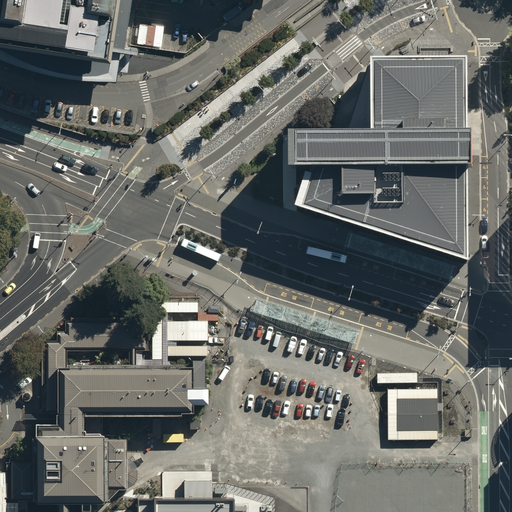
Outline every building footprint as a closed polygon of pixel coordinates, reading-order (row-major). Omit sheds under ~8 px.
[(0,0),(0,42),(106,58),(115,0),(0,0)] [(376,136),(294,136),(294,168),(314,168),(300,211),(470,265),(469,150),(472,64),(375,65),(376,127),(376,136)] [(454,270),(351,238),(348,249),(451,282),(454,270)] [(360,333),(256,301),(252,314),(356,347),(360,333)] [(162,360),(162,366),(168,366),(168,357),(207,356),(207,346),(176,346),(176,340),(207,340),(207,322),(167,322),(167,313),(197,312),(197,303),(152,303),(152,360),(162,360)] [(67,367),(67,351),(129,350),(136,350),(148,350),(148,318),(71,318),(71,321),(65,321),(65,332),(57,332),(57,341),(42,341),(42,410),(45,410),(45,414),(59,414),(60,424),(60,426),(37,426),(37,459),(10,459),(10,463),(7,463),(7,483),(7,498),(10,498),(10,502),(37,502),(37,507),(59,507),(58,511),(71,511),(72,506),(83,506),(82,511),(91,511),(91,506),(108,506),(108,489),(126,488),(126,486),(134,485),(137,479),(137,468),(134,463),(127,459),(127,439),(105,439),(105,436),(86,436),(85,419),(181,418),(181,414),(192,414),(192,407),(207,407),(207,392),(204,392),(204,362),(193,362),(193,370),(179,370),(179,366),(168,366),(162,366),(142,366),(136,366),(129,366),(67,367)] [(59,414),(23,414),(23,425),(60,424),(59,414)] [(200,420),(190,420),(190,430),(200,430),(200,420)] [(0,472),(0,511),(17,511),(18,503),(7,503),(7,498),(7,483),(6,483),(6,472),(0,472)] [(471,511),(472,479),(373,479),(372,511),(471,511)] [(235,511),(236,497),(137,497),(137,511),(235,511)]
